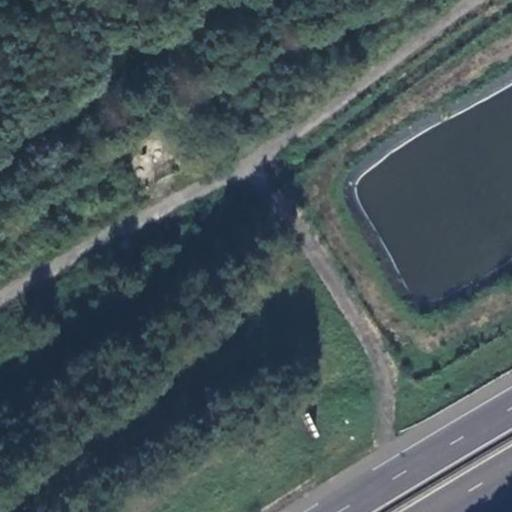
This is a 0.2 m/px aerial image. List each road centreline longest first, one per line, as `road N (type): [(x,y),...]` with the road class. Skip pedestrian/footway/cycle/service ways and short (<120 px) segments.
road 1 (track): [(511,308),(411,364),(297,185),(511,45)]
road 2 (unclassified): [(484,0),(252,174),(0,299)]
road 3 (motorway): [(511,414),(344,511)]
